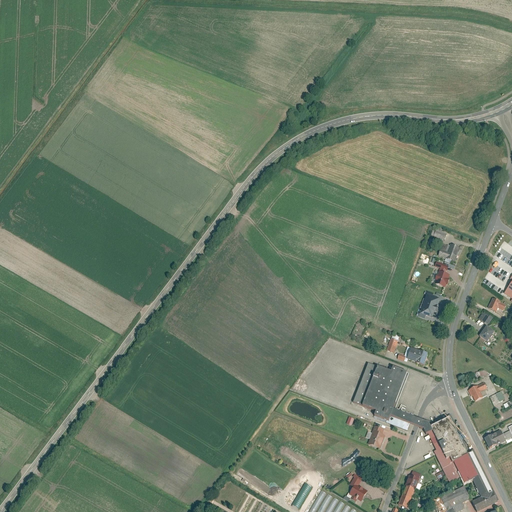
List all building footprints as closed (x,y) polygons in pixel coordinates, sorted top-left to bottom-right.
[(447,235),(436,231),(435,236),(445,240),(447,235)] [(446,245),(441,258),(455,263),(460,251),(446,245)] [(435,285),(443,288),(450,268),(436,263),(434,268),(440,270),(435,285)] [(433,319),(438,301),(427,298),(422,316),(433,319)] [(502,311),(505,306),(494,299),(488,308),(493,312),(494,313),(498,308),(502,311)] [(488,318),(483,315),(479,321),(483,324),(488,318)] [(485,329),(477,338),(486,345),(493,335),(485,329)] [(390,340),(386,351),(392,353),(396,342),(390,340)] [(410,348),(405,360),(423,367),(428,355),(410,348)] [(413,421),(417,414),(395,405),(410,370),(395,364),(392,369),(372,360),(355,401),(376,410),(374,414),(406,427),(409,419),(413,421)] [(474,403),(485,398),(483,393),(486,391),(484,387),(480,389),(479,387),(469,392),(474,403)] [(501,394),(496,397),(499,404),(505,401),(501,394)] [(420,424),(425,417),(417,414),(413,421),(420,424)] [(425,417),(420,424),(425,426),(427,432),(434,429),(448,458),(451,456),(465,485),(438,498),(444,511),(441,511),(458,511),(466,509),(463,503),(471,500),(476,511),(495,501),(471,449),(467,451),(451,415),(432,424),(429,419),(425,417)] [(346,425),(351,427),(354,420),(348,418),(346,425)] [(482,439),(488,450),(511,438),(511,426),(507,429),(509,432),(501,437),(500,434),(490,439),(489,436),(482,439)] [(373,436),(369,446),(380,450),(384,439),(379,437),(380,432),(373,429),(371,435),(373,436)] [(359,482),(355,479),(349,488),(352,490),(349,496),(361,503),(367,493),(356,487),(359,482)] [(418,484),(408,481),(398,508),(407,511),(418,484)] [(303,484),(293,507),(300,510),(310,487),(303,484)] [(314,488),(302,511),(308,511),(319,490),(314,488)] [(320,491),(310,511),(316,511),(325,494),(320,491)] [(327,495),(317,511),(323,511),(332,498),(327,495)] [(333,499),(325,511),(331,511),(337,501),(333,499)] [(339,511),(343,504),(338,502),(333,511),(339,511)]
